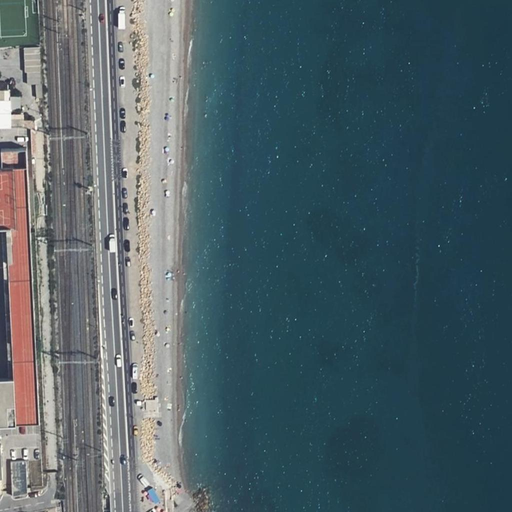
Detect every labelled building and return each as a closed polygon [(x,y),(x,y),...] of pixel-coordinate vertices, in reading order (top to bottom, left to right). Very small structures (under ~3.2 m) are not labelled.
[(41,84),(40,47),(25,48),(26,84),(41,84)] [(0,93),(0,101),(10,102),(10,94),(0,93)] [(0,126),(11,127),(24,126),(35,130),(34,121),(25,121),(24,119),(11,120),(10,102),(0,101),(0,126)] [(10,376),(0,377),(0,424),(41,423),(28,147),(2,149),(3,167),(0,166),(0,266),(4,266),(10,376)] [(26,459),(10,460),(11,485),(11,495),(27,493),(26,470),(26,459)]
